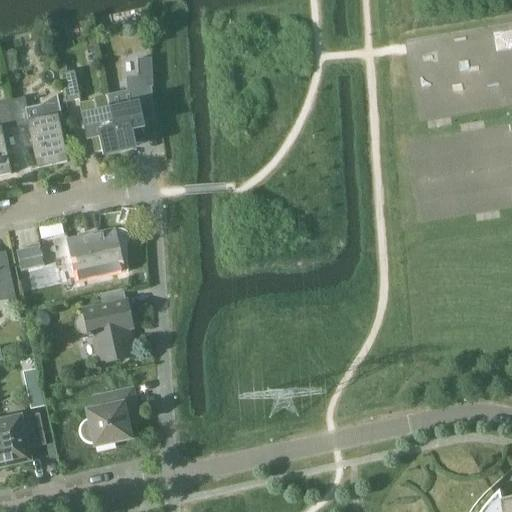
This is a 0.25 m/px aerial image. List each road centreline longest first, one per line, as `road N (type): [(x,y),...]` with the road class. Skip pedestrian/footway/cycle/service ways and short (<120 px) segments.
road 1 (residential): [(170,476),(151,183),(0,216)]
road 2 (residential): [(170,476),(452,417),(511,420)]
road 3 (residential): [(4,511),(170,476)]
